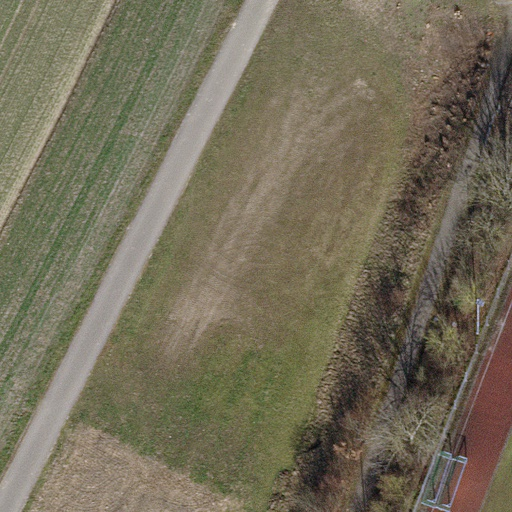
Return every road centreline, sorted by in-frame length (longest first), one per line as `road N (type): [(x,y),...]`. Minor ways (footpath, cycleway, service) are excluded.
road 1 (track): [(7,511),(263,0)]
road 2 (track): [(355,511),(511,49)]
